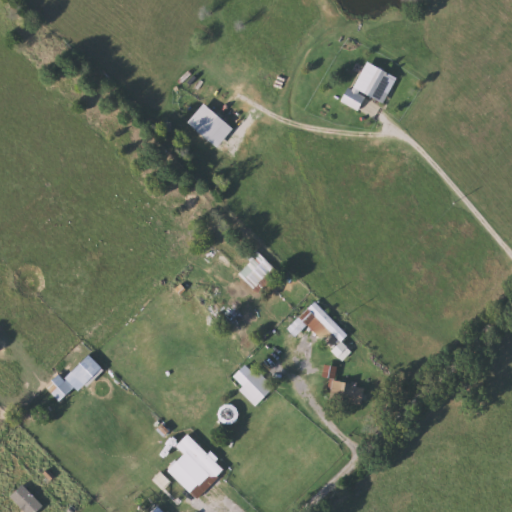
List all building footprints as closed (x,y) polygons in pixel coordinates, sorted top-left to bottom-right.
[(398,74),(386,102),(368,94),(361,109),(346,103),(365,60),(398,74)] [(217,146),(189,119),(207,101),(234,128),(217,146)] [(296,349),(319,330),(329,342),(306,361),(296,349)] [(248,344),(255,338),(269,354),(262,360),(248,344)] [(235,375),(246,365),(268,386),(257,397),(235,375)] [(60,399),(53,392),(66,381),(73,388),(60,399)] [(218,411),(230,402),(240,416),(227,424),(218,411)] [(201,484),(178,461),(189,451),(211,473),(201,484)] [(34,511),(28,511),(9,491),(20,481),(42,506),(34,511)]
